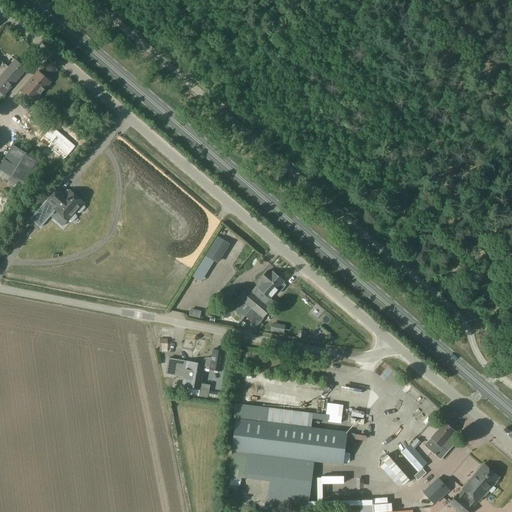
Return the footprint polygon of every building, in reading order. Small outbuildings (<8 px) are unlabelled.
[(8,68),(0,61),(0,70),(7,77),(6,79),(13,85),(26,70),(15,60),(8,68)] [(0,91),(4,96),(13,85),(6,79),(7,77),(0,70),(0,91)] [(35,101),(51,82),(38,71),(22,90),(35,101)] [(24,184),(39,161),(12,144),(0,163),(0,170),(1,171),(0,172),(0,176),(15,186),(18,181),(24,184)] [(48,199),(30,219),(40,227),(52,214),(53,215),(55,213),(54,212),(56,210),(68,221),(69,219),(71,221),(76,216),(74,214),(77,210),(80,212),(85,206),(82,204),(84,203),(70,191),(66,195),(59,189),(49,200),(48,199)] [(203,250),(215,257),(225,239),(213,232),(203,250)] [(235,235),(232,240),(243,246),(246,241),(235,235)] [(196,267),(202,271),(210,258),(199,251),(184,273),(190,277),(196,267)] [(272,272),(270,274),(267,271),(259,280),(261,281),(252,292),(246,288),(238,298),(252,310),(278,277),(272,272)] [(266,304),(270,299),(276,292),(278,294),(285,286),(283,284),(284,282),(278,277),(252,310),(263,319),(272,308),(266,304)] [(202,289),(194,299),(196,301),(189,309),(192,312),(207,294),(202,289)] [(317,317),(320,312),(314,307),(310,312),(317,317)] [(241,357),(242,347),(234,346),(233,356),(241,357)] [(225,351),(213,349),(212,358),(208,358),(206,358),(205,359),(204,361),(203,364),(168,358),(166,374),(184,377),(182,385),(188,386),(186,396),(196,397),(196,396),(207,398),(209,390),(200,388),(204,368),(210,369),(222,371),(225,351)] [(392,410),(396,405),(385,396),(381,401),(392,410)] [(347,432),(310,427),(312,413),(235,402),(233,418),(236,419),(228,476),(270,481),(267,502),(307,508),(313,462),(343,466),(347,432)] [(419,433),(431,420),(428,417),(415,429),(419,433)] [(440,460),(456,441),(451,436),(455,432),(444,422),(423,445),(440,460)] [(415,446),(419,442),(415,438),(402,452),(419,470),(427,464),(412,447),(414,446),(415,446)] [(376,454),(396,483),(406,476),(386,447),(376,454)] [(463,489),(458,495),(457,494),(449,503),(459,511),(467,511),(472,507),(477,501),(482,496),(484,497),(488,492),(487,491),(492,485),(494,486),(497,481),(497,480),(498,477),(483,464),(482,466),(480,466),(476,470),(477,472),(468,481),(467,481),(463,485),(464,486),(462,488),(463,489)] [(447,484),(453,478),(447,472),(441,477),(447,484)] [(353,473),(353,481),(362,481),(362,473),(353,473)] [(434,506),(449,493),(438,481),(423,494),(434,506)] [(372,511),(380,511),(392,511),(391,503),(372,505),(372,511)]
